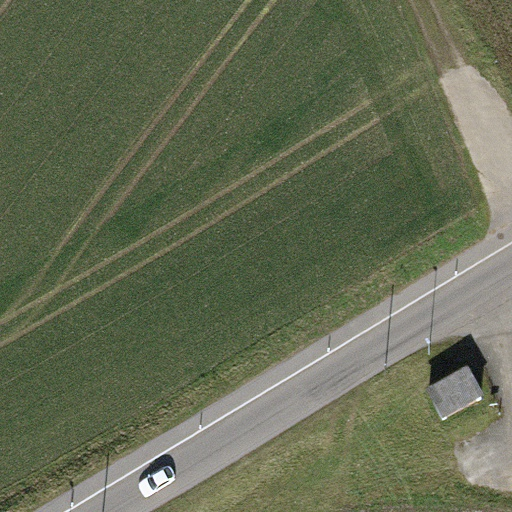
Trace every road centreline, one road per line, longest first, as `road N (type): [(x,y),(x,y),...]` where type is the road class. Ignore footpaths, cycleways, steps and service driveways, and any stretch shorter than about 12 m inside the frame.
road 1 (tertiary): [(511,267),(101,511)]
road 2 (track): [(511,197),(413,0)]
